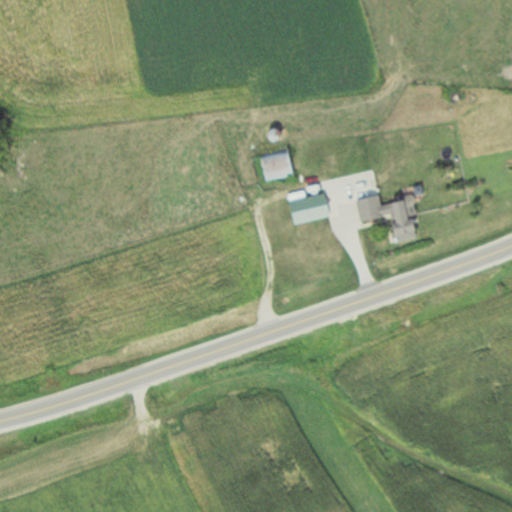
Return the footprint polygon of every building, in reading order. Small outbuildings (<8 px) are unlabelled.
[(299,125),(300,137),(356,131),(354,119),(299,125)] [(261,183),(288,177),(283,152),(256,158),(261,183)] [(376,174),(374,157),(343,160),(345,177),(376,174)] [(274,233),(324,223),(318,195),(269,205),(274,233)] [(356,222),(384,218),(387,243),(416,239),(409,197),(378,202),(377,195),(352,199),(356,222)]
